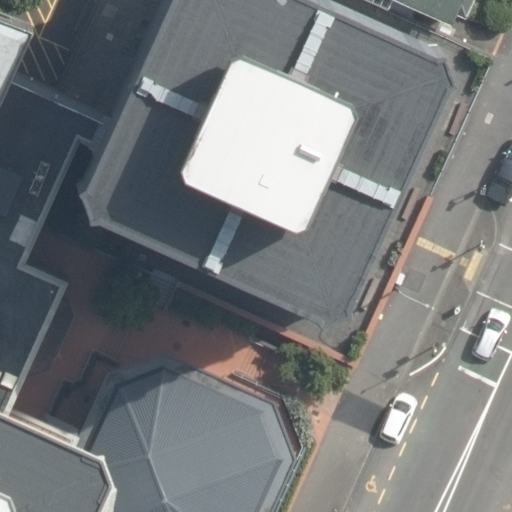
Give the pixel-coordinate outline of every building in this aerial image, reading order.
[(94,0),(59,82),(104,103),(150,0),(94,0)] [(150,0),(104,103),(82,156),(74,160),(83,190),(95,190),(306,284),(313,294),(341,283),(339,272),(440,57),(449,54),(437,22),(422,26),(367,0),(150,0)] [(367,0),(422,26),(437,22),(388,0),(367,0)] [(406,0),(450,20),(453,14),(463,18),(471,0),(406,0)] [(0,406),(5,409),(53,300),(67,270),(25,252),(37,224),(67,157),(74,160),(82,156),(104,103),(59,82),(34,72),(12,62),(32,16),(3,5),(0,3),(0,406)] [(437,22),(449,54),(440,57),(339,272),(341,283),(313,294),(306,284),(95,190),(83,190),(74,160),(67,157),(37,224),(157,277),(349,362),(356,365),(500,51),(437,22)] [(274,511),(296,461),(277,404),(162,355),(107,384),(81,443),(5,409),(0,406),(0,435),(90,475),(102,509),(100,511),(274,511)] [(0,435),(0,511),(100,511),(102,509),(90,475),(0,435)]
